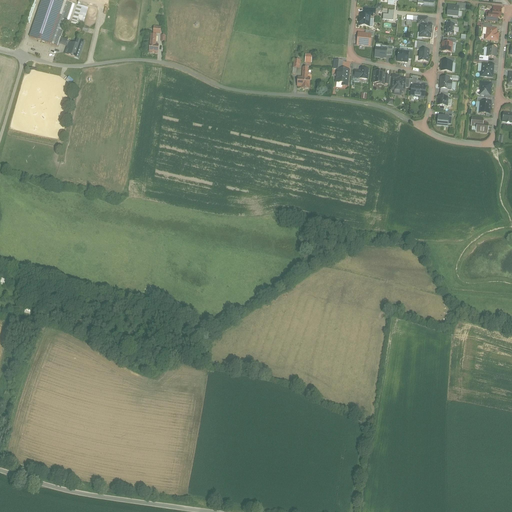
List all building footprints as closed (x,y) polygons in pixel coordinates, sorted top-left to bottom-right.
[(64,0),(43,0),(30,38),(59,47),(60,45),(62,38),(67,23),(77,26),(84,7),(64,0)] [(447,5),(446,16),(457,17),(458,8),(458,6),(456,6),(447,5)] [(363,7),(362,15),(369,15),(369,16),(373,16),(373,13),(375,13),(375,8),(363,7)] [(382,14),(382,20),(392,20),(392,10),(387,10),(387,14),(382,14)] [(487,16),(485,16),(485,21),(497,22),(498,17),(500,17),(500,13),(492,12),(487,11),(487,16)] [(359,14),(358,26),(368,27),(369,16),(369,15),(362,15),(359,14)] [(420,24),(419,37),(430,37),(431,25),(427,24),(420,24)] [(453,34),(454,25),(447,24),(445,24),(445,34),(453,34)] [(486,28),(485,40),(498,41),(498,34),(496,34),(497,29),(491,28),(486,28)] [(357,33),(356,45),(369,46),(370,36),(370,34),(365,34),(357,33)] [(151,35),(150,53),(159,54),(160,45),(157,45),(158,35),(151,35)] [(71,41),(62,38),(60,45),(68,47),(69,48),(70,43),(71,41)] [(69,48),(68,47),(65,55),(80,60),(86,42),(78,40),(76,45),(70,43),(69,48)] [(419,49),(425,50),(426,44),(417,42),(416,49),(419,49)] [(442,42),(441,52),(451,52),(452,43),(442,42)] [(386,50),(386,49),(375,47),(374,57),(385,58),(386,50)] [(487,47),(486,56),(488,57),(496,57),(497,48),(487,47)] [(419,49),(418,61),(428,62),(428,50),(425,50),(419,49)] [(408,52),(397,51),(396,62),(407,63),(407,59),(408,52)] [(336,69),(341,69),(342,60),(334,60),(333,68),(336,69)] [(441,61),(440,71),(451,72),(452,62),(446,61),(441,61)] [(487,64),(482,64),(480,76),(493,78),(494,65),(487,64)] [(297,77),(296,87),(300,87),(300,89),(309,89),(310,78),(307,78),(308,68),(302,68),(301,77),(297,77)] [(368,69),(360,68),(359,71),(354,70),(354,78),(367,79),(368,69)] [(341,69),(336,69),(335,83),(336,83),(335,88),(341,88),(341,86),(348,86),(349,70),(341,69)] [(373,71),(372,83),(376,83),(376,84),(383,85),(383,84),(384,75),(384,73),(377,72),(377,71),(373,71)] [(400,76),(392,75),(390,90),(393,90),(393,93),(400,94),(400,91),(404,92),(404,88),(405,79),(405,78),(400,77),(400,76)] [(412,79),(409,79),(408,88),(411,88),(412,85),(416,85),(417,77),(412,76),(412,79)] [(448,90),(449,79),(445,78),(440,78),(439,89),(448,90)] [(491,83),(480,82),(479,95),(485,95),(490,96),(491,83)] [(424,86),(416,85),(412,85),(411,88),(411,97),(423,98),(424,86)] [(437,97),(437,106),(447,107),(447,98),(439,97),(437,97)] [(485,103),(480,103),(479,115),(488,116),(489,103),(485,103)] [(511,114),(503,113),(502,122),(505,123),(505,124),(510,124),(510,123),(511,123),(511,114)] [(438,116),(437,126),(447,127),(447,125),(448,117),(445,116),(438,116)] [(476,123),(482,124),(483,119),(472,118),(471,127),(476,127),(476,123)] [(475,133),(487,134),(487,124),(482,124),(476,123),(476,127),(475,133)]
